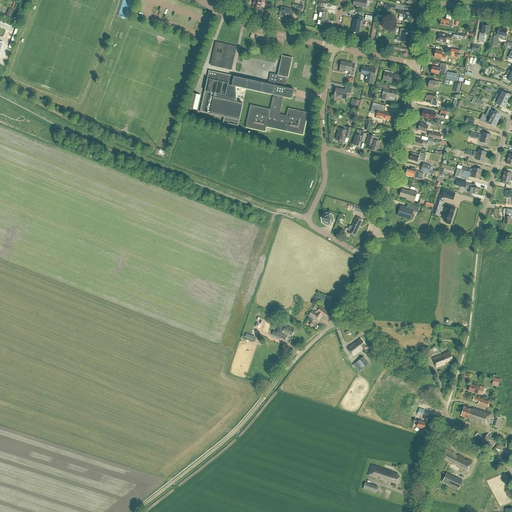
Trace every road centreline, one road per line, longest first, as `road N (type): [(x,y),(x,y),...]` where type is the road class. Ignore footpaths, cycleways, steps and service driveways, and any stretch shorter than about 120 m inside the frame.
road 1 (track): [(0,91),(96,139),(292,213)]
road 2 (track): [(136,511),(240,427),(320,335)]
road 3 (residential): [(372,234),(419,64)]
road 4 (residential): [(333,46),(255,28),(199,0)]
road 5 (unclassified): [(443,421),(436,395),(361,327)]
road 6 (residential): [(477,237),(511,115)]
